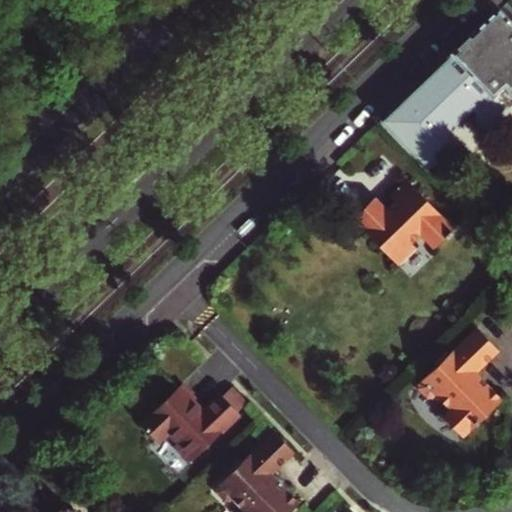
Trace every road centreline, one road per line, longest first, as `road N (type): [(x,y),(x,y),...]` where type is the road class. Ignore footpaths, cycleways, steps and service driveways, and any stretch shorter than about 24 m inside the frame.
road 1 (primary): [(0,330),(342,0)]
road 2 (primary): [(293,0),(0,282)]
road 3 (tertiary): [(170,279),(459,0)]
road 4 (residential): [(170,279),(364,479),(406,511)]
road 5 (tertiary): [(198,0),(0,191)]
road 6 (tertiary): [(0,440),(170,279)]
